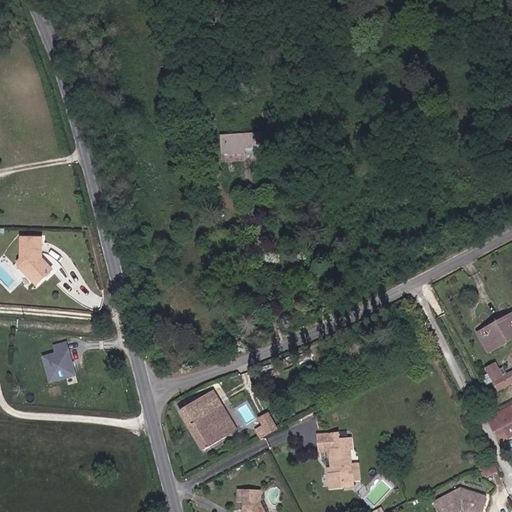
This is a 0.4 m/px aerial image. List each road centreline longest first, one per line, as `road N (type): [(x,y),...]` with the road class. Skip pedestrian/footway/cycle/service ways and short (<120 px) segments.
road 1 (tertiary): [(144,394),(56,47),(37,0)]
road 2 (residential): [(414,280),(280,345),(144,394)]
road 3 (residential): [(414,280),(511,474)]
road 4 (track): [(280,345),(248,168)]
road 5 (tertiary): [(178,511),(144,394)]
